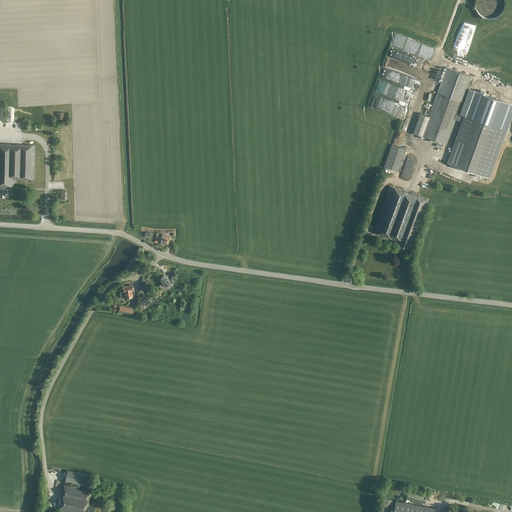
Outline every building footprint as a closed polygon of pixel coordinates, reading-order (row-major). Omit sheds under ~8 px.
[(391,49),(384,67),(420,80),(423,70),(392,59),(394,51),(391,49)] [(446,67),(429,116),(419,113),(412,133),(446,145),(455,120),(461,122),(447,163),(475,173),(490,178),(507,131),(464,116),(457,114),(471,76),(446,67)] [(511,105),(472,92),(464,116),(507,131),(511,116),(511,105)] [(0,144),(0,195),(9,196),(9,187),(13,188),(13,183),(15,183),(15,179),(33,180),(33,145),(0,144)] [(391,144),(384,167),(398,171),(406,149),(391,144)] [(404,218),(413,195),(390,186),(373,232),(396,240),(404,218)] [(428,200),(413,195),(404,218),(396,240),(399,242),(398,244),(407,247),(409,243),(410,243),(412,240),(413,240),(428,200)] [(168,244),(169,236),(162,235),(160,243),(168,244)] [(162,282),(161,283),(161,284),(159,286),(163,289),(165,291),(166,290),(172,285),(170,283),(163,275),(159,279),(162,282)] [(132,291),(133,291),(132,285),(122,286),(123,292),(120,292),(121,299),(133,297),(132,291)] [(134,309),(120,306),(119,311),(133,314),(134,309)] [(68,470),(65,482),(90,487),(92,475),(68,470)] [(94,511),(95,507),(89,506),(92,488),(65,483),(59,510),(68,511),(94,511)] [(393,510),(393,511),(433,511),(435,508),(395,500),(394,509),(393,508),(394,500),(385,499),(387,490),(383,489),(377,511),(391,511),(392,510),(393,510)] [(422,503),(423,497),(408,492),(406,498),(420,503),(422,503)]
